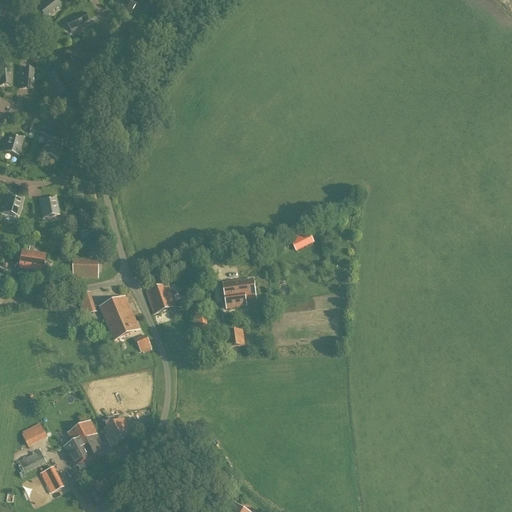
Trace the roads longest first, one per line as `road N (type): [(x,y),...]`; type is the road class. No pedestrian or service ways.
road 1 (unclassified): [(129,276),(96,133),(99,113),(167,0)]
road 2 (unclassified): [(106,511),(161,428),(169,400),(129,276)]
road 3 (unclassified): [(0,308),(129,276)]
